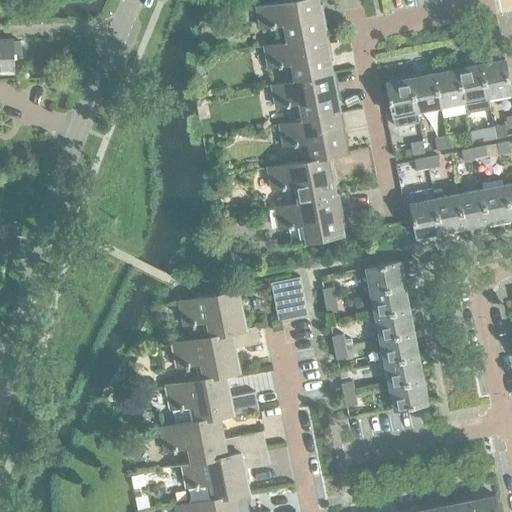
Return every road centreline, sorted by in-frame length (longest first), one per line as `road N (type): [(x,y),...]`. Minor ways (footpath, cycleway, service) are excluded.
road 1 (residential): [(0,404),(48,222),(136,0)]
road 2 (residential): [(395,217),(367,39),(385,27),(511,3)]
road 3 (residential): [(316,511),(281,328)]
road 4 (residential): [(511,402),(488,266),(511,261)]
